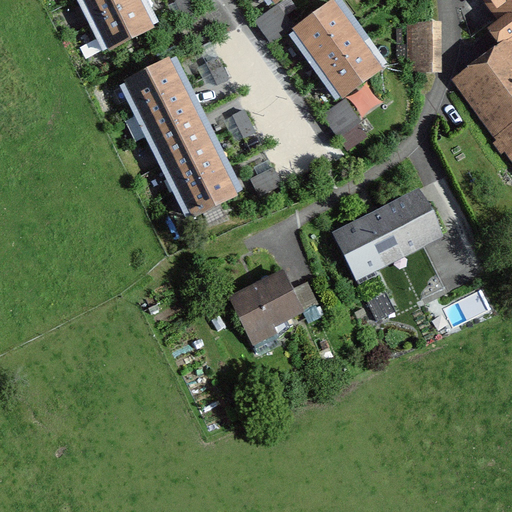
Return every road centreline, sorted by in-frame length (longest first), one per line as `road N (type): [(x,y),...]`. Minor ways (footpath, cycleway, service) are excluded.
road 1 (residential): [(442,0),(444,86),(397,159),(249,245)]
road 2 (residential): [(228,0),(341,160)]
